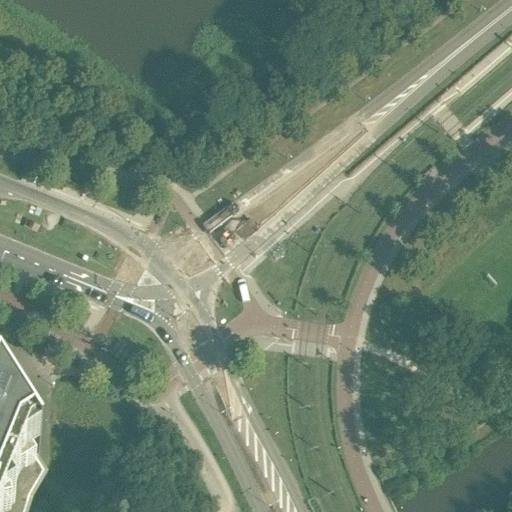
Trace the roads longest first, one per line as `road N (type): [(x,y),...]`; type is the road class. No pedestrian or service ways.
road 1 (secondary): [(182,291),(223,268),(365,143),(393,103)]
road 2 (secondary): [(393,103),(161,265)]
road 3 (secondary): [(303,511),(218,344),(182,291)]
road 4 (secondary): [(147,310),(259,511)]
road 5 (secondary): [(161,265),(137,242),(0,181)]
road 6 (secondary): [(0,249),(147,310)]
road 7 (secondary): [(393,103),(511,8)]
